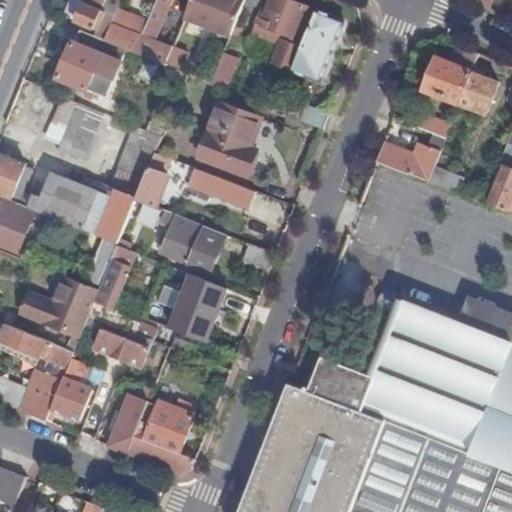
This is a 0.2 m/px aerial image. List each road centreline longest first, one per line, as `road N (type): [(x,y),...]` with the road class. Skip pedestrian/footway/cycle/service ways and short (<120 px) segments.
road 1 (residential): [(406,3),(202,511)]
road 2 (residential): [(0,435),(189,511)]
